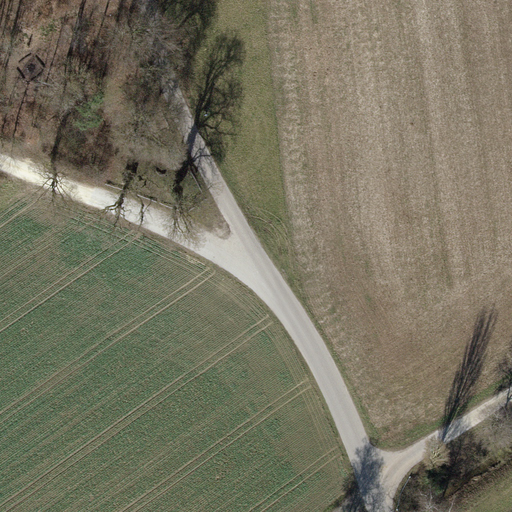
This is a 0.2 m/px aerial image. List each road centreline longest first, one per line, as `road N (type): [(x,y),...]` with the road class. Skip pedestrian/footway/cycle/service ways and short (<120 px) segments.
road 1 (unclassified): [(145,0),(160,71),(187,133),(322,362),(384,511)]
road 2 (track): [(263,273),(113,198),(0,157)]
road 3 (track): [(511,393),(420,450),(347,511)]
